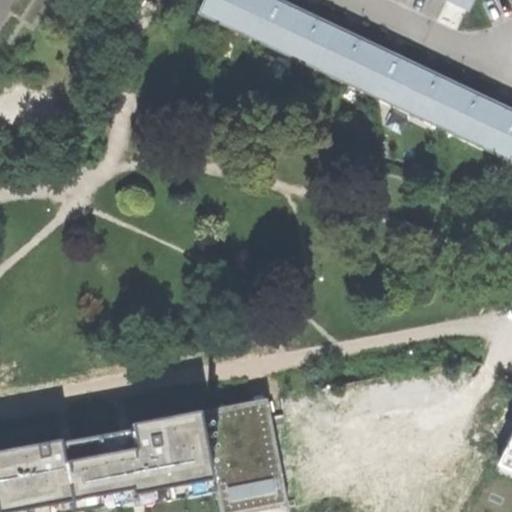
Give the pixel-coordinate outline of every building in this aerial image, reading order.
[(511,114),(503,110),(394,58),(274,1),(271,0),(206,0),(202,9),(214,15),(211,20),(309,67),(311,61),(333,71),(330,76),(428,123),(431,117),(451,127),(449,133),(511,163),(511,114)] [(450,0),(477,11),(480,0),(450,0)] [(423,402),(441,398),(435,369),(371,383),(377,409),(423,400),(423,402)] [(0,511),(82,511),(138,501),(139,506),(214,492),(218,511),(264,511),(289,507),(268,399),(65,439),(0,451),(0,511)] [(511,436),(499,466),(511,472),(511,436)]
